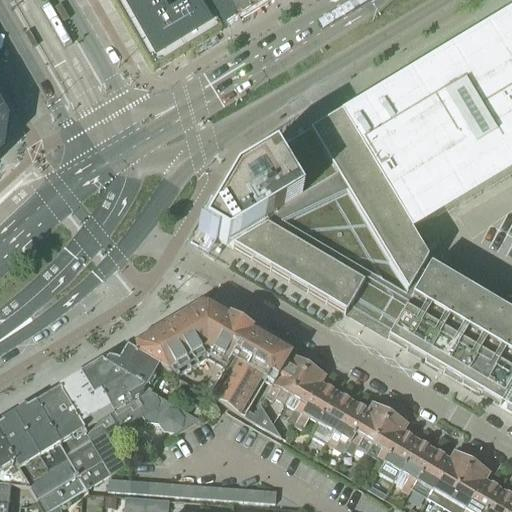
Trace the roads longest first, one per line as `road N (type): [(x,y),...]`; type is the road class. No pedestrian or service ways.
road 1 (residential): [(137,234),(511,450)]
road 2 (secondary): [(193,157),(446,0)]
road 3 (secondary): [(360,0),(141,134)]
road 4 (tertiary): [(4,332),(107,218),(129,166)]
road 5 (tertiary): [(0,11),(94,164)]
road 6 (secondary): [(4,332),(38,325),(137,234)]
road 7 (tertiary): [(141,134),(65,0)]
road 8 (secondary): [(94,164),(0,249)]
